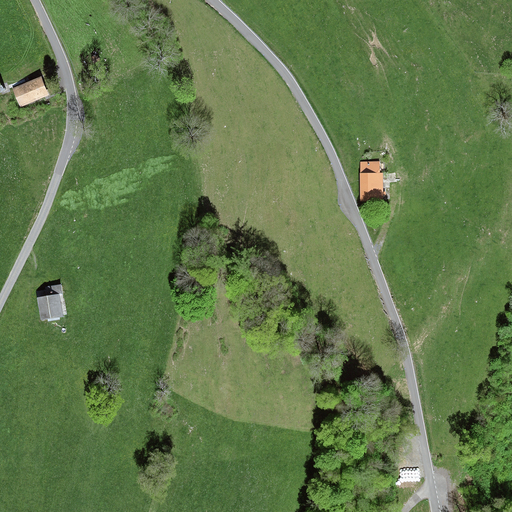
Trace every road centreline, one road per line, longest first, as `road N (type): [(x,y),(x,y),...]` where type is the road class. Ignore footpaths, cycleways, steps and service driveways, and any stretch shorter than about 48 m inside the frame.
road 1 (unclassified): [(435,511),(402,341),(333,158),(274,56),(213,0)]
road 2 (unclassified): [(35,0),(69,80),(71,118),(0,297)]
